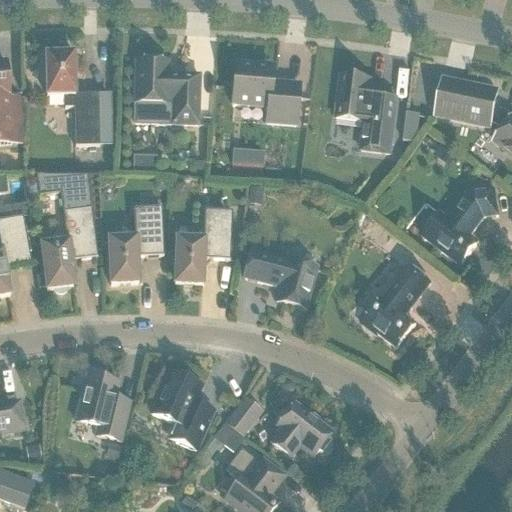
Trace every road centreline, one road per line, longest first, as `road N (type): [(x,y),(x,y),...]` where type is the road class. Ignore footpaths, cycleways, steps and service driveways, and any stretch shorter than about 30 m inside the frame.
road 1 (residential): [(420,430),(292,355),(211,335),(0,343)]
road 2 (unclassified): [(511,40),(426,21),(220,0)]
road 3 (unclassified): [(420,430),(511,314)]
